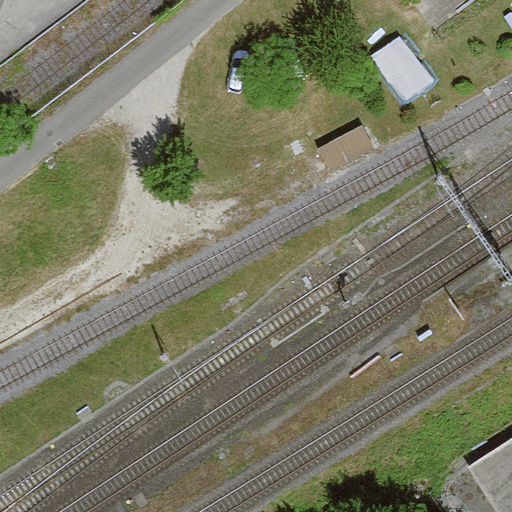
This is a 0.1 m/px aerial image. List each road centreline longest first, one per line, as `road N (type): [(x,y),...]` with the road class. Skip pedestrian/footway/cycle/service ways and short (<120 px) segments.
road 1 (track): [(0,338),(115,265),(141,218),(149,121),(144,55)]
road 2 (track): [(214,0),(0,171)]
